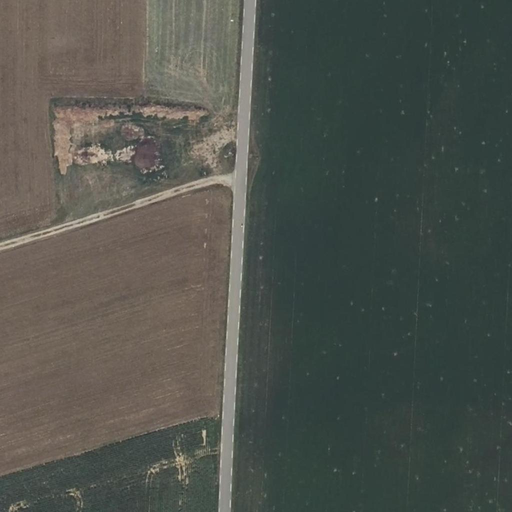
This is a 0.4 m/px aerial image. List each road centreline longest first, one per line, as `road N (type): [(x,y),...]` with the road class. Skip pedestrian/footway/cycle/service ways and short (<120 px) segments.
road 1 (unclassified): [(225,511),(249,0)]
road 2 (track): [(0,245),(204,181),(240,178)]
